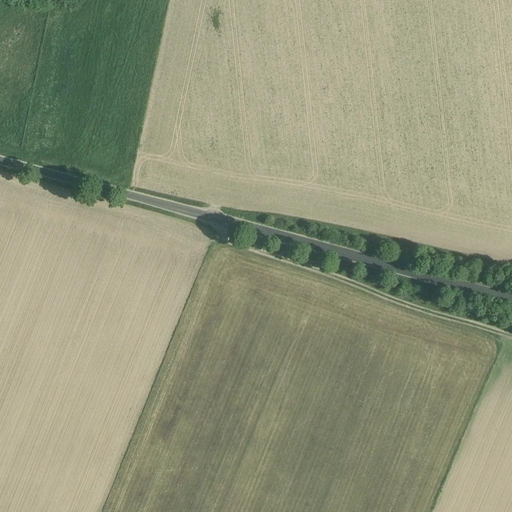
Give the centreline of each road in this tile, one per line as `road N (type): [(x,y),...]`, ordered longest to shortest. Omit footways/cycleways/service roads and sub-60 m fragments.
road 1 (unclassified): [(0,161),(511,296)]
road 2 (track): [(511,337),(239,245),(213,218)]
